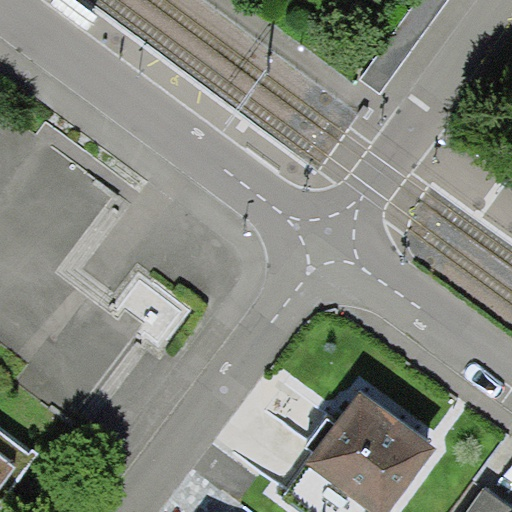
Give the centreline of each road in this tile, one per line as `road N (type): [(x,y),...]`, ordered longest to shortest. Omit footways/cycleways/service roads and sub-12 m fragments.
road 1 (residential): [(21,0),(334,228)]
road 2 (residential): [(334,228),(119,511)]
road 3 (residential): [(334,228),(495,0)]
road 4 (residential): [(334,228),(511,363)]
